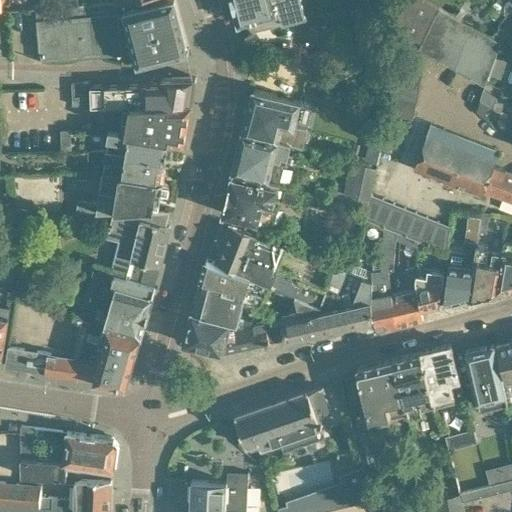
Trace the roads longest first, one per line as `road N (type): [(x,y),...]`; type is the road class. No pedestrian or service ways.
road 1 (residential): [(511,307),(146,416)]
road 2 (residential): [(227,66),(224,121),(146,416)]
road 3 (residential): [(0,68),(227,66)]
road 4 (residential): [(0,392),(146,416)]
